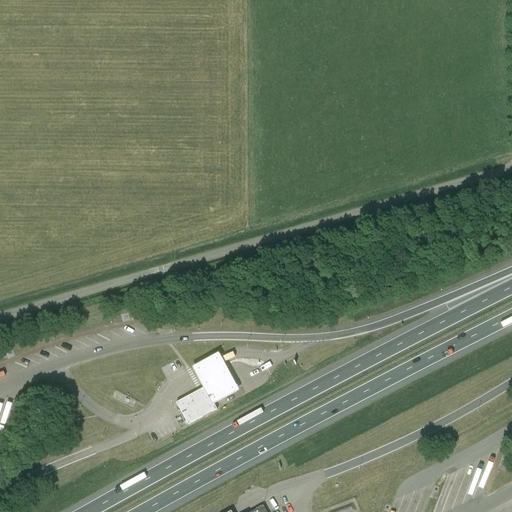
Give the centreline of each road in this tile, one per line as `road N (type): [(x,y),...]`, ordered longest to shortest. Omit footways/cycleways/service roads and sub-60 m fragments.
road 1 (unclassified): [(511,167),(0,316)]
road 2 (motorway): [(511,287),(89,511)]
road 3 (motorway): [(142,511),(511,316)]
road 4 (motorway): [(511,271),(337,336),(296,341)]
